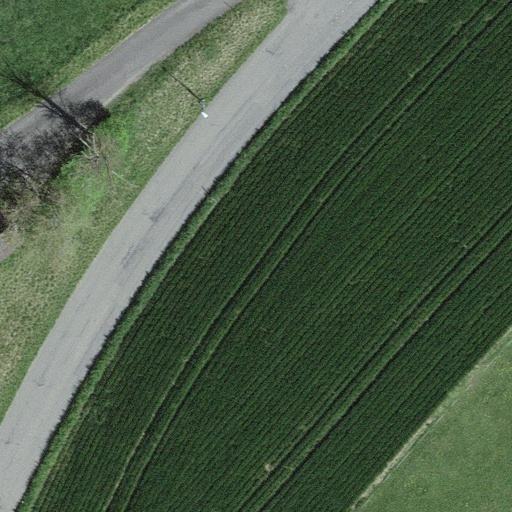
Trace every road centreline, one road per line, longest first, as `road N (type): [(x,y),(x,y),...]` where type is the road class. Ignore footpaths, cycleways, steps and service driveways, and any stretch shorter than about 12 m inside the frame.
road 1 (tertiary): [(341,0),(194,167),(106,294),(0,494)]
road 2 (track): [(213,0),(0,154)]
